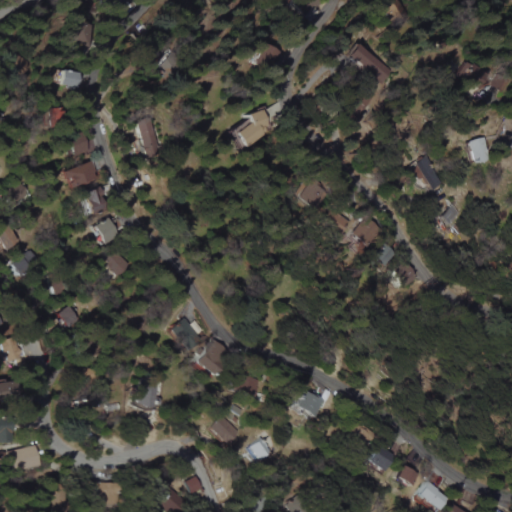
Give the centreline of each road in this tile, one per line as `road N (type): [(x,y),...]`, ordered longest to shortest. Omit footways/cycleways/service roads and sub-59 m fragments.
road 1 (residential): [(153,0),(88,67),(87,103),(147,227),(236,335),(353,393),(489,485),(511,492)]
road 2 (residential): [(40,0),(0,31),(33,340),(56,450),(103,464),(172,446),(200,462),(219,511)]
road 3 (residential): [(511,319),(429,291),(378,200),(284,103),(289,60),(335,0)]
